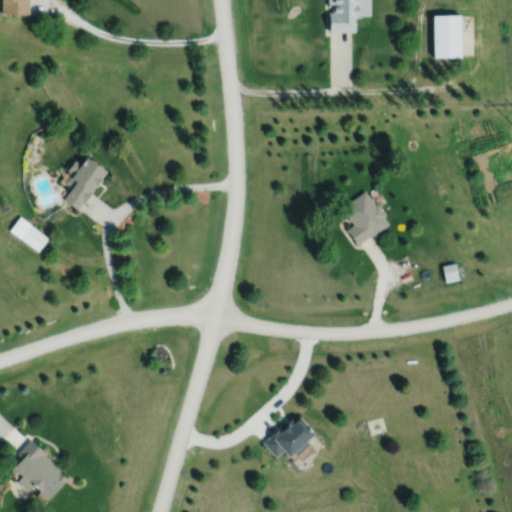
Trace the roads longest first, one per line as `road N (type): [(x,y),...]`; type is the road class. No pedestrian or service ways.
road 1 (residential): [(220,0),(234,130),(231,239),(158,511)]
road 2 (residential): [(511,302),(405,327),(339,332),(155,316),(0,360)]
